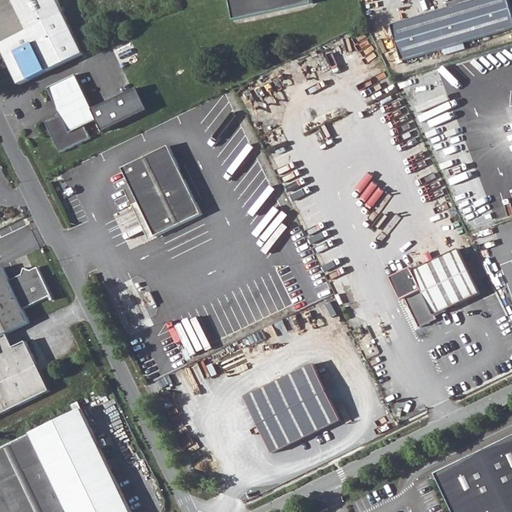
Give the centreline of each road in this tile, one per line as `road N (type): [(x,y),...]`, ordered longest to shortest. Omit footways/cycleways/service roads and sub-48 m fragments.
road 1 (unclassified): [(187,511),(0,125)]
road 2 (unclassified): [(265,511),(511,392)]
road 3 (unknown): [(448,422),(417,352),(487,319)]
